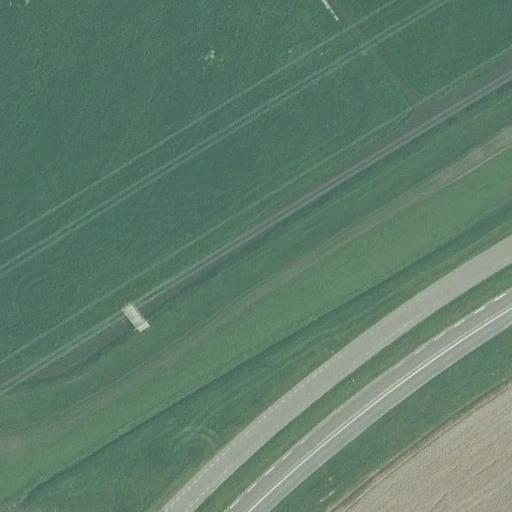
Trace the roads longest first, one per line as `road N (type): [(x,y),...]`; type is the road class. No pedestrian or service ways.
road 1 (unclassified): [(176,511),(362,345),(511,248)]
road 2 (primary): [(245,511),(405,377),(511,305)]
